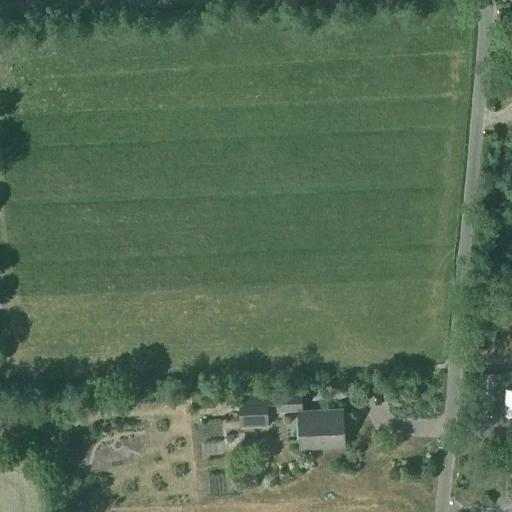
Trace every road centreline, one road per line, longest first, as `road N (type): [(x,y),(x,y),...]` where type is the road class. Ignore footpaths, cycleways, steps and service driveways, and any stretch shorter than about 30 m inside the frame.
road 1 (unclassified): [(446,511),(491,0)]
road 2 (unclassified): [(151,0),(0,8)]
